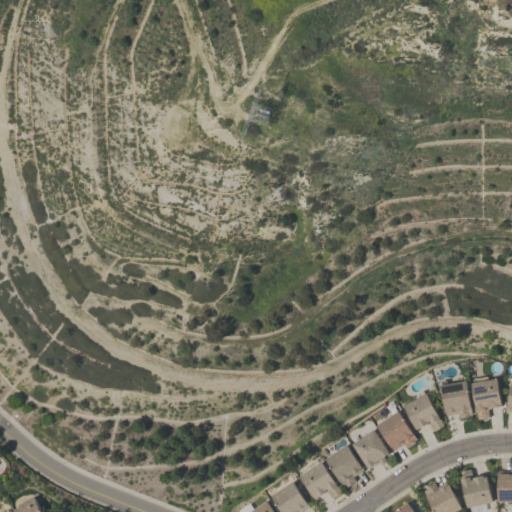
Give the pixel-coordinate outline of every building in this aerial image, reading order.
[(500,404),(488,406),(489,407),(486,408),(488,416),(476,418),(475,410),(474,411),(469,381),(471,380),(471,377),(485,375),(485,378),(495,376),(500,404)] [(470,413),(468,414),(468,415),(457,417),(456,413),(444,415),(439,384),(441,383),(440,380),(445,379),(446,382),(464,379),(470,413)] [(415,429),(402,404),(425,392),(443,425),(433,430),(429,423),(428,424),(427,422),(415,429)] [(416,439),(413,440),(414,442),(407,446),(405,447),(402,443),(392,450),(375,425),(397,410),(416,439)] [(389,452),(383,456),(385,460),(379,464),(378,462),(367,469),(351,444),(373,429),(389,452)] [(343,487),(324,458),(346,443),(363,469),(353,476),(355,480),(346,486),(345,485),(343,487)] [(298,475),(320,460),(341,491),(331,498),(325,490),(316,496),(315,495),(313,497),(298,475)] [(511,500),(496,500),(496,470),(509,469),(509,465),(511,465),(511,464),(511,500)] [(466,506),(458,470),(470,468),(472,476),(482,473),(482,475),(485,475),(491,500),(466,506)] [(309,506),(299,511),(281,511),(270,494),(292,480),(309,506)] [(433,511),(422,490),(424,488),(423,487),(434,482),(436,486),(445,481),(446,484),(448,483),(460,507),(450,511),(433,511)] [(40,511),(13,511),(12,508),(18,506),(17,504),(33,496),(40,511)] [(246,511),(266,500),(273,511),(246,511)] [(392,511),(407,501),(414,511),(392,511)]
